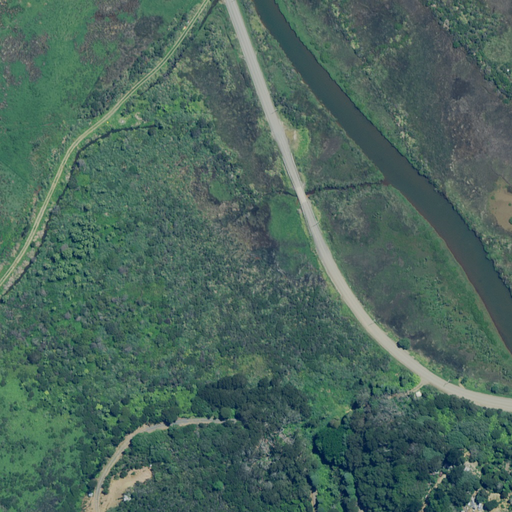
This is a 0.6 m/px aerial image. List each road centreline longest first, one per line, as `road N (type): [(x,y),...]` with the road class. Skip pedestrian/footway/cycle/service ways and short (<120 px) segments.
road 1 (unclassified): [(231,0),(333,279),(419,369),(511,401)]
road 2 (track): [(212,0),(83,140),(0,285)]
road 3 (track): [(100,511),(102,477),(133,439),(161,425),(213,418),(268,423),(297,461),(318,511)]
road 4 (track): [(362,511),(369,488),(360,421),(419,369)]
